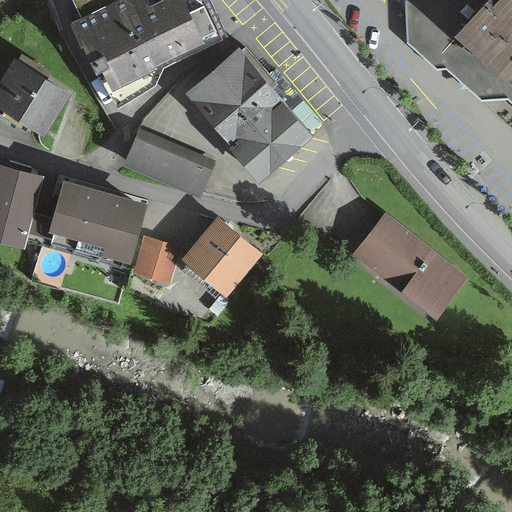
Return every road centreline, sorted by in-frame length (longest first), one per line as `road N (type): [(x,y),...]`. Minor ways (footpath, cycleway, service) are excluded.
road 1 (residential): [(381,111),(296,200),(269,215),(211,209),(91,173)]
road 2 (residential): [(91,173),(155,94),(291,1)]
road 3 (tertiary): [(381,111),(511,257)]
road 4 (tertiary): [(291,1),(381,111)]
